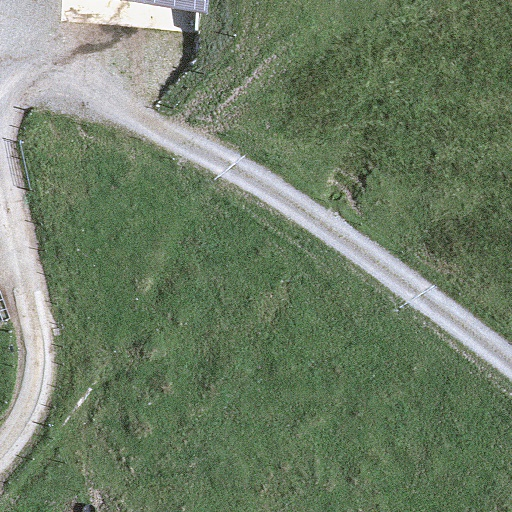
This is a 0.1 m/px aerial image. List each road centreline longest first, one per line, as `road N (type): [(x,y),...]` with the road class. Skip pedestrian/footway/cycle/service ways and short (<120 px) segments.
road 1 (track): [(511,383),(238,171),(31,78),(0,73)]
road 2 (track): [(0,197),(29,320),(26,402),(0,443)]
